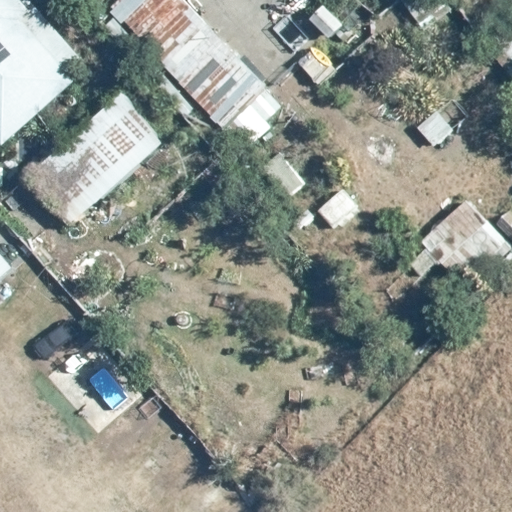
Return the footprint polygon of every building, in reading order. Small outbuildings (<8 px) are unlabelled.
[(66,27),(41,0),(0,0),(0,129),(11,141),(98,64),(66,27)] [(297,103),(197,0),(114,0),(249,147),(297,103)] [(378,0),(391,13),(405,0),(378,0)] [(511,42),(499,53),(511,69),(511,42)] [(174,139),(129,89),(34,174),(78,224),(174,139)] [(511,234),(475,194),(424,241),(481,304),(511,275),(511,234)] [(0,283),(20,265),(0,242),(0,283)]
